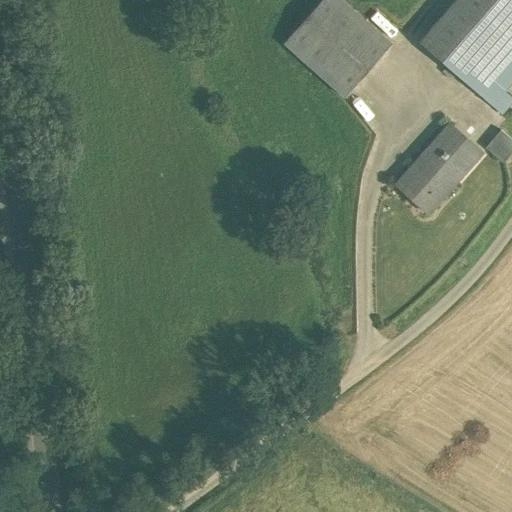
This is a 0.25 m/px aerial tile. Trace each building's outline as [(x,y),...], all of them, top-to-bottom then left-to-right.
[(391,44),(340,0),(322,0),(284,44),(344,98),(391,44)] [(511,0),(455,0),(419,42),(500,113),(511,99),(511,98),(502,90),(511,79),(511,0)] [(450,124),(424,153),(426,155),(423,159),(421,157),(395,186),(427,213),(456,180),(452,177),(478,148),(450,124)] [(511,151),(511,139),(500,129),(492,138),(510,154),(511,151)] [(510,154),(492,138),(484,147),(502,163),(510,154)]
